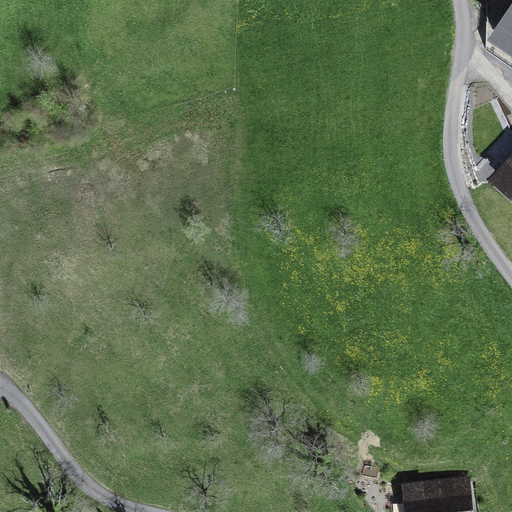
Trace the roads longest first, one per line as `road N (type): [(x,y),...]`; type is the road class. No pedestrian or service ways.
road 1 (unclassified): [(511,277),(465,206),(450,150),(459,0)]
road 2 (unclassified): [(0,386),(72,472),(143,511)]
